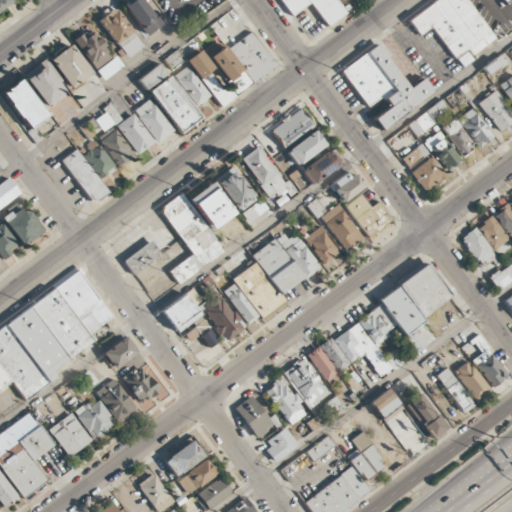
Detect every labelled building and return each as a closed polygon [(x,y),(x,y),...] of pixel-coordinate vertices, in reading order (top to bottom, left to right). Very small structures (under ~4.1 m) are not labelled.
[(0,0),(0,10),(13,2),(11,0),(0,0)] [(162,25),(142,0),(126,0),(121,5),(145,37),(162,25)] [(279,0),(291,16),(310,3),(327,26),(345,14),(334,0),(279,0)] [(495,40),(466,0),(435,0),(407,20),(418,36),(432,27),(459,65),(495,40)] [(127,59),(143,46),(114,8),(98,20),(127,59)] [(207,60),(213,69),(212,69),(200,50),(187,59),(218,106),(276,68),(252,30),(207,60)] [(111,59),(94,31),(86,36),(84,32),(74,38),(93,70),(111,59)] [(70,88),(91,73),(71,44),(50,59),(70,88)] [(340,69),(366,107),(382,96),(389,107),(372,118),(379,129),(433,93),(423,78),(407,88),(378,44),(340,69)] [(165,59),(171,68),(182,60),(176,50),(165,59)] [(489,73),(506,62),(501,55),(484,66),(489,73)] [(104,80),(123,65),(115,56),(96,71),(104,80)] [(24,72),(44,108),(65,96),(45,61),(24,72)] [(145,90),(166,74),(158,63),(137,80),(145,90)] [(210,96),(187,66),(174,76),(197,106),(210,96)] [(149,90),(180,135),(201,120),(169,76),(149,90)] [(47,115),(21,79),(1,93),(27,130),(47,115)] [(496,132),(511,123),(511,118),(496,91),(478,101),(496,132)] [(134,109),(154,143),(172,132),(151,99),(134,109)] [(415,135),(449,110),(441,99),(407,124),(415,135)] [(136,155),(153,142),(132,113),(122,121),(111,106),(93,119),(102,131),(114,123),(136,155)] [(270,130),(285,147),(313,124),(299,107),(270,130)] [(492,137),(471,108),(457,119),(478,147),(492,137)] [(440,127),(460,157),(473,148),(453,119),(440,127)] [(118,167),(134,156),(112,127),(97,138),(118,167)] [(286,152),(297,166),(326,143),(315,129),(286,152)] [(439,131),(425,140),(444,172),(459,163),(439,131)] [(63,162),(91,204),(108,192),(99,179),(114,170),(96,141),(63,162)] [(428,154),(421,144),(401,158),(408,168),(428,154)] [(240,159),(249,171),(247,172),(268,202),(287,188),(257,146),(240,159)] [(311,186),(341,163),(329,149),(300,171),(311,186)] [(410,170),(422,192),(445,178),(433,157),(410,170)] [(255,199),(231,167),(213,180),(237,212),(255,199)] [(330,188),(342,203),(364,185),(352,169),(330,188)] [(0,207),(20,194),(8,178),(0,183),(0,207)] [(232,213),(209,182),(187,198),(210,229),(232,213)] [(223,251),(180,192),(158,209),(201,267),(223,251)] [(369,207),(361,195),(345,206),(366,236),(391,220),(378,201),(369,207)] [(267,208),(260,199),(241,214),(248,223),(267,208)] [(42,230),(19,204),(1,221),(23,246),(42,230)] [(321,215),(340,250),(359,240),(340,204),(321,215)] [(498,256),(511,246),(511,245),(491,216),(477,226),(498,256)] [(16,245),(5,223),(0,225),(0,260),(11,254),(9,249),(16,245)] [(322,264),(338,254),(319,227),(304,238),(322,264)] [(460,238),(484,274),(499,264),(475,228),(460,238)] [(232,279),(259,318),(284,301),(280,294),(318,267),(295,234),(287,239),(283,233),(250,256),(255,262),(232,279)] [(161,255),(151,241),(122,260),(132,275),(161,255)] [(146,293),(153,302),(201,267),(191,254),(168,271),(170,275),(146,293)] [(356,321),(374,347),(390,336),(387,331),(396,324),(415,352),(426,345),(412,325),(450,299),(426,264),(376,299),(380,304),(356,321)] [(111,318),(80,272),(0,326),(0,388),(11,381),(24,399),(56,378),(51,370),(93,342),(87,335),(111,318)] [(257,317),(233,284),(222,291),(246,325),(257,317)] [(193,306),(200,301),(192,289),(161,310),(185,345),(199,335),(208,348),(218,341),(193,306)] [(243,329),(219,293),(200,305),(224,342),(243,329)] [(389,369),(358,322),(332,339),(348,363),(362,354),(378,377),(389,369)] [(506,378),(478,335),(461,345),(489,388),(506,378)] [(111,368),(135,354),(126,337),(102,351),(111,368)] [(336,372),(348,364),(329,338),(306,355),(327,386),(339,377),(336,372)] [(384,356),(392,370),(403,363),(396,349),(384,356)] [(327,396),(305,358),(283,371),(305,409),(327,396)] [(488,389),(467,361),(453,371),(474,400),(488,389)] [(158,390),(139,366),(121,380),(140,404),(158,390)] [(473,405),(446,368),(434,376),(462,414),(473,405)] [(264,388),(287,426),(305,415),(282,377),(264,388)] [(95,391),(116,424),(135,412),(115,379),(95,391)] [(429,440),(444,430),(422,394),(407,403),(429,440)] [(272,426),(251,396),(234,408),(255,438),(272,426)] [(327,418),(343,406),(335,396),(319,408),(327,418)] [(75,410),(88,438),(113,427),(99,398),(75,410)] [(381,417),(407,452),(424,439),(399,404),(381,417)] [(47,430),(68,457),(91,440),(70,413),(47,430)] [(32,460),(53,446),(40,426),(0,453),(0,465),(22,498),(46,481),(32,460)] [(262,447),(274,462),(296,444),(284,429),(262,447)] [(335,447),(329,436),(305,450),(311,461),(335,447)] [(206,457),(197,440),(163,458),(172,475),(206,457)] [(384,466),(370,445),(360,452),(374,472),(384,466)] [(373,475),(359,449),(347,455),(361,481),(373,475)] [(185,494),(217,476),(208,460),(176,478),(185,494)] [(309,511),(340,511),(370,492),(352,467),(302,501),(309,511)] [(17,497),(0,472),(0,503),(3,507),(17,497)] [(136,485),(155,511),(158,511),(172,502),(152,474),(136,485)] [(203,511),(231,493),(220,477),(193,496),(203,511)] [(250,511),(241,500),(225,511),(250,511)] [(117,511),(111,503),(98,511),(117,511)]
